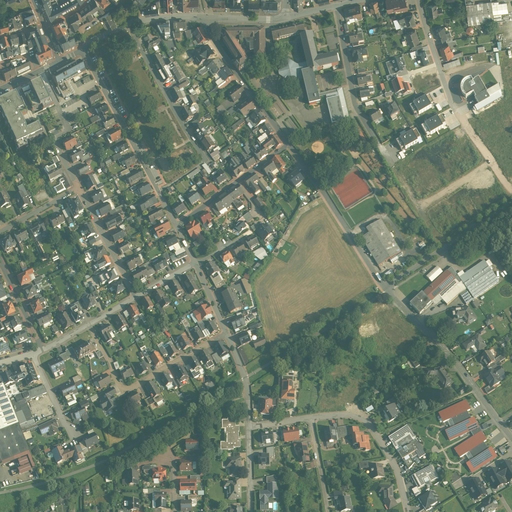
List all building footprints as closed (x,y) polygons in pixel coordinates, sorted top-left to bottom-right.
[(49,0),(44,0),(40,2),(43,9),(52,5),(49,0)] [(84,0),(65,0),(59,4),(63,13),(84,0)] [(100,7),(95,0),(94,0),(87,5),(92,13),(97,9),(100,7)] [(163,0),(164,2),(165,10),(167,9),(167,11),(170,11),(170,9),(173,9),(172,0),(163,0)] [(177,0),(178,8),(182,8),(182,10),(186,9),(190,9),(190,8),(192,8),(192,7),(199,7),(198,0),(177,0)] [(225,1),(218,1),(218,0),(215,0),(215,1),(213,0),(213,6),(213,10),(224,10),(224,8),(225,2),(225,1)] [(230,0),(230,1),(230,3),(230,10),(240,10),(240,2),(240,1),(239,0),(230,0)] [(254,0),(249,0),(249,10),(259,11),(259,3),(254,2),(254,0)] [(293,0),(294,10),(303,9),(302,0),(293,0)] [(385,0),(388,11),(395,10),(396,12),(407,9),(406,5),(407,4),(406,2),(405,0),(385,0)] [(155,7),(149,8),(149,6),(146,6),(146,8),(144,9),(146,16),(159,14),(158,7),(157,1),(154,2),(155,7)] [(377,1),(369,3),(371,12),(374,12),(378,10),(379,10),(377,1)] [(491,1),(466,5),(468,25),(494,21),(491,1)] [(277,2),(264,2),(264,10),(277,10),(277,2)] [(53,6),(52,7),(52,5),(43,9),(47,20),(63,13),(59,4),(53,6)] [(92,13),(87,5),(79,11),(84,18),(85,18),(91,14),(92,13)] [(436,5),(427,6),(429,16),(437,15),(437,14),(442,14),(442,9),(437,10),(436,5)] [(360,6),(352,8),(354,17),(358,16),(359,18),(362,17),(360,6)] [(352,8),(344,9),(346,21),(350,20),(349,18),(354,17),(352,8)] [(32,9),(19,14),(20,18),(21,20),(24,21),(26,27),(28,26),(28,27),(38,24),(32,9)] [(116,26),(109,12),(102,17),(104,20),(105,23),(108,29),(116,26)] [(77,13),(69,17),(72,24),(73,25),(77,23),(81,20),(81,19),(80,17),(77,13)] [(412,13),(404,16),(395,19),(396,22),(399,22),(400,27),(403,26),(415,22),(412,13)] [(15,19),(14,15),(7,17),(8,18),(5,19),(6,24),(13,22),(13,19),(15,19)] [(13,22),(6,24),(7,28),(9,32),(21,29),(19,20),(13,22)] [(64,20),(59,22),(50,27),(58,42),(67,38),(69,37),(67,34),(67,33),(65,34),(64,32),(67,30),(66,29),(67,29),(68,28),(64,20)] [(92,34),(101,28),(96,20),(87,26),(92,34)] [(185,22),(174,22),(174,31),(175,31),(176,34),(173,34),(174,40),(180,40),(180,31),(186,30),(185,22)] [(77,23),(73,25),(72,24),(70,25),(71,27),(73,31),(79,27),(77,23)] [(169,23),(157,23),(158,28),(160,33),(161,34),(165,34),(165,35),(170,35),(170,32),(170,27),(169,23)] [(303,24),(277,30),(277,29),(273,30),(273,31),(271,31),(273,41),(278,40),(305,33),(305,32),(303,24)] [(443,28),(443,27),(434,30),(434,31),(437,41),(445,39),(451,36),(450,32),(444,33),(442,28),(443,28)] [(195,33),(193,34),(194,34),(195,36),(200,44),(201,43),(208,40),(202,29),(195,33)] [(41,30),(26,35),(28,41),(33,39),(34,42),(43,38),(41,30)] [(415,30),(406,33),(403,34),(405,40),(407,44),(410,43),(418,40),(415,30)] [(257,31),(235,32),(232,32),(222,32),(222,40),(236,61),(233,63),(239,72),(243,69),(250,65),(238,46),(240,42),(240,44),(243,44),(243,42),(246,42),(246,43),(247,45),(248,46),(250,46),(250,53),(254,53),(254,59),(254,60),(266,60),(265,31),(257,31)] [(358,34),(349,36),(350,44),(352,43),(358,42),(364,41),(362,34),(358,34)] [(25,35),(17,37),(19,48),(24,47),(27,46),(26,44),(25,35)] [(312,35),(301,37),(307,62),(309,71),(302,72),(303,79),(309,105),(320,102),(319,97),(318,94),(313,72),(320,70),(320,69),(338,65),(336,55),(323,59),(323,58),(321,58),(317,59),(312,40),(313,40),(312,35)] [(17,37),(8,39),(11,48),(13,57),(21,55),(19,48),(17,37)] [(34,42),(31,43),(31,42),(26,44),(27,46),(28,46),(29,51),(33,50),(32,46),(35,45),(38,52),(47,48),(43,38),(34,42)] [(67,38),(58,42),(63,54),(75,48),(71,39),(68,40),(67,38)] [(159,38),(150,43),(149,41),(146,42),(145,43),(148,49),(162,43),(159,38)] [(8,39),(0,41),(0,46),(1,51),(7,49),(11,48),(8,39)] [(203,61),(216,54),(210,42),(201,47),(202,51),(198,53),(200,58),(202,58),(203,61)] [(448,45),(440,48),(443,58),(450,56),(453,55),(452,51),(450,51),(449,46),(448,45)] [(7,53),(1,55),(3,61),(13,57),(11,48),(7,49),(7,51),(7,53)] [(38,52),(36,52),(36,54),(38,54),(39,55),(36,56),(40,65),(52,60),(48,50),(47,48),(38,52)] [(361,48),(352,50),(353,58),(354,58),(355,62),(361,61),(360,57),(362,57),(362,56),(367,56),(366,49),(361,50),(361,48)] [(417,57),(416,54),(419,54),(417,49),(412,51),(409,52),(412,59),(417,57)] [(419,54),(416,54),(417,57),(418,58),(417,59),(418,61),(419,61),(420,64),(429,61),(425,51),(419,54)] [(152,60),(158,72),(166,68),(160,56),(159,56),(152,60)] [(459,59),(443,64),(445,69),(460,64),(459,59)] [(218,60),(208,67),(208,68),(210,71),(213,69),(217,75),(219,73),(225,69),(218,60)] [(297,65),(289,60),(286,60),(278,72),(279,75),(291,82),(294,81),(295,81),(303,79),(302,72),(309,71),(307,62),(300,64),(297,65)] [(389,72),(390,76),(390,77),(391,76),(403,72),(401,68),(400,63),(399,60),(387,64),(390,72),(389,72)] [(18,65),(12,68),(16,76),(17,76),(26,72),(25,72),(30,70),(26,62),(26,61),(18,65)] [(66,69),(71,80),(72,79),(73,79),(78,76),(85,72),(79,62),(66,69)] [(186,78),(176,62),(173,63),(175,66),(176,66),(177,67),(172,70),(179,82),(186,78)] [(166,68),(158,72),(165,83),(173,79),(166,67),(166,68)] [(12,68),(2,73),(6,82),(16,76),(12,68)] [(225,69),(219,73),(223,78),(216,82),(220,86),(226,82),(233,77),(226,68),(225,69)] [(66,69),(52,77),(53,79),(57,87),(57,88),(56,89),(59,95),(61,94),(63,98),(65,97),(73,93),(67,82),(70,81),(71,80),(66,69)] [(371,76),(366,77),(365,76),(357,77),(358,86),(367,84),(367,83),(372,83),(371,76)] [(474,81),(473,82),(471,79),(467,80),(463,82),(461,85),(461,90),(461,92),(461,93),(462,95),(463,96),(466,98),(473,94),(476,98),(486,92),(478,78),(474,81)] [(402,80),(392,83),(396,94),(397,94),(402,92),(405,91),(404,86),(402,80)] [(73,93),(65,97),(66,98),(75,93),(69,83),(71,82),(70,81),(67,82),(73,93)] [(180,84),(178,86),(180,89),(180,90),(182,88),(188,85),(185,81),(180,84)] [(39,82),(29,87),(33,94),(25,98),(33,114),(47,108),(48,107),(53,105),(45,88),(43,90),(39,82)] [(408,84),(404,86),(405,91),(402,92),(403,95),(411,92),(408,84)] [(487,93),(486,92),(476,98),(475,99),(479,106),(501,93),(500,85),(487,93)] [(240,86),(228,94),(228,95),(226,96),(227,98),(228,98),(230,100),(232,99),(234,102),(245,94),(240,86)] [(217,88),(209,94),(212,97),(219,91),(217,88)] [(174,92),(170,94),(171,94),(173,98),(176,103),(183,100),(183,99),(178,89),(174,92)] [(342,89),(318,94),(319,97),(326,96),(327,100),(332,125),(350,121),(342,89)] [(368,89),(359,90),(361,98),(367,97),(370,97),(369,95),(374,94),(373,90),(369,90),(368,89)] [(97,92),(87,97),(91,105),(101,100),(97,92)] [(0,111),(0,112),(5,123),(6,124),(7,123),(8,126),(7,126),(9,131),(10,130),(11,133),(10,133),(12,138),(14,137),(15,139),(13,140),(16,147),(18,146),(19,150),(18,150),(18,151),(27,147),(26,143),(36,139),(35,137),(42,134),(38,123),(27,128),(21,116),(27,113),(21,100),(19,101),(15,93),(0,100),(0,111)] [(429,95),(409,107),(414,115),(418,113),(419,115),(431,108),(430,106),(434,103),(429,95)] [(250,101),(238,110),(244,117),(256,108),(250,101)] [(394,104),(391,106),(389,103),(384,106),(386,109),(391,118),(395,115),(399,113),(394,104)] [(222,104),(216,108),(221,116),(227,112),(222,104)] [(104,105),(95,109),(98,115),(99,116),(104,114),(108,112),(104,105)] [(193,107),(189,109),(188,108),(181,113),(184,118),(186,122),(193,118),(192,115),(196,113),(196,112),(196,110),(195,109),(193,108),(193,107)] [(378,110),(369,115),(373,122),(378,119),(378,120),(382,118),(381,117),(382,117),(378,110)] [(258,111),(251,117),(246,120),(249,124),(251,122),(255,129),(257,127),(258,126),(265,120),(258,111)] [(99,116),(98,115),(90,119),(92,124),(101,119),(99,116)] [(441,116),(421,127),(426,135),(430,133),(431,135),(443,128),(442,126),(446,124),(441,116)] [(102,122),(106,129),(115,125),(111,118),(107,120),(102,122)] [(243,119),(231,127),(234,131),(240,127),(239,126),(245,122),(243,119)] [(57,123),(56,122),(55,122),(54,123),(46,127),(49,132),(59,128),(58,126),(57,123)] [(207,133),(201,125),(195,130),(196,133),(195,134),(201,143),(208,137),(210,136),(208,132),(207,133)] [(274,133),(268,125),(262,129),(265,134),(258,140),(259,142),(260,143),(268,138),(268,137),(274,133)] [(117,130),(108,135),(109,137),(107,138),(110,143),(112,142),(114,141),(121,137),(117,130)] [(364,150),(369,147),(359,130),(353,133),(355,137),(356,137),(364,150)] [(416,130),(396,142),(401,150),(404,148),(405,149),(418,142),(417,140),(420,138),(416,130)] [(277,136),(270,141),(270,140),(262,145),(263,147),(265,151),(273,145),(276,149),(282,144),(277,136)] [(72,137),(62,143),(66,150),(74,146),(76,145),(78,144),(77,143),(76,140),(74,141),(72,137)] [(208,137),(201,143),(207,151),(215,146),(208,137)] [(124,142),(116,147),(119,154),(128,149),(124,142)] [(263,148),(258,151),(255,146),(251,149),(260,161),(268,154),(263,148)] [(47,151),(50,157),(56,154),(53,148),(47,151)] [(79,150),(69,155),(73,163),(80,159),(83,158),(83,157),(82,156),(84,155),(83,151),(80,153),(79,150)] [(87,155),(83,157),(83,158),(80,159),(82,162),(85,161),(89,158),(94,156),(92,152),(87,154),(87,155)] [(251,157),(247,159),(243,154),(239,157),(243,162),(243,163),(248,169),(256,163),(251,157)] [(56,156),(51,159),(54,165),(60,162),(56,156)] [(131,156),(123,160),(124,162),(122,163),(123,167),(125,166),(126,167),(135,163),(131,156)] [(286,166),(278,156),(271,161),(279,171),(283,168),(286,166)] [(236,161),(232,163),(232,164),(231,165),(230,168),(232,170),(231,170),(237,177),(244,172),(240,166),(236,161)] [(271,161),(261,168),(267,176),(272,183),(276,180),(271,173),(276,169),(271,162),(271,161)] [(410,161),(408,162),(414,171),(416,169),(410,161)] [(209,174),(212,171),(205,163),(202,166),(209,174)] [(62,172),(59,166),(55,168),(54,165),(53,165),(48,167),(46,166),(44,167),(43,169),(49,179),(52,177),(53,179),(54,179),(53,179),(59,176),(61,179),(59,180),(59,181),(59,183),(59,185),(53,188),(57,194),(70,187),(69,184),(71,183),(69,180),(64,171),(62,172)] [(85,165),(76,169),(80,177),(89,172),(85,165)] [(205,169),(200,173),(205,179),(209,176),(205,169)] [(227,179),(221,170),(217,173),(219,176),(215,179),(219,185),(227,179)] [(139,171),(126,178),(130,185),(143,178),(139,171)] [(291,176),(288,179),(294,187),(295,187),(294,186),(299,182),(300,183),(303,180),(298,174),(297,172),(291,176)] [(440,214),(438,209),(451,202),(439,179),(430,184),(423,172),(401,183),(421,224),(440,214)] [(289,173),(283,177),(286,181),(288,179),(291,176),(289,173)] [(254,174),(244,181),(254,194),(259,190),(254,184),(258,181),(259,180),(254,174)] [(91,176),(96,186),(100,184),(95,175),(91,176)] [(91,176),(83,181),(85,184),(87,187),(88,190),(94,187),(96,186),(91,176)] [(269,187),(262,178),(259,180),(264,186),(266,189),(269,187)] [(205,179),(202,181),(205,186),(201,189),(205,196),(213,190),(208,183),(205,179)] [(146,183),(137,188),(141,196),(150,191),(146,183)] [(26,192),(22,185),(20,186),(17,187),(20,192),(19,193),(19,195),(22,193),(24,198),(28,196),(26,192)] [(33,196),(43,190),(40,186),(30,192),(33,196)] [(238,186),(226,194),(232,203),(237,210),(244,206),(239,200),(237,201),(236,200),(244,194),(238,186)] [(195,193),(193,190),(190,192),(191,195),(187,198),(192,205),(200,199),(195,193)] [(99,192),(91,196),(94,203),(101,200),(103,199),(99,192)] [(19,195),(14,197),(20,209),(28,205),(24,198),(22,193),(19,195)] [(5,194),(0,196),(0,205),(1,208),(5,206),(6,208),(10,206),(9,204),(5,194)] [(226,194),(213,204),(216,207),(219,212),(225,208),(227,210),(232,206),(230,204),(232,203),(226,194)] [(153,196),(143,201),(144,202),(138,205),(142,211),(147,208),(148,209),(157,203),(153,196)] [(265,206),(258,197),(253,200),(255,204),(260,210),(265,206)] [(73,203),(67,206),(68,208),(66,209),(68,213),(70,212),(74,219),(78,217),(77,214),(83,211),(77,200),(73,202),(73,203)] [(180,203),(173,209),(178,216),(185,210),(180,203)] [(107,204),(97,209),(101,217),(111,212),(110,209),(112,208),(110,205),(108,206),(107,204)] [(219,212),(216,207),(212,210),(218,217),(221,215),(219,212)] [(149,215),(147,216),(151,223),(156,221),(164,216),(160,209),(156,212),(149,215)] [(207,212),(199,217),(203,225),(206,223),(210,221),(212,220),(207,212)] [(248,213),(243,217),(245,221),(247,224),(253,219),(248,213)] [(60,214),(49,220),(54,228),(64,222),(60,214)] [(117,215),(113,218),(104,222),(108,230),(116,225),(117,225),(121,223),(117,215)] [(243,224),(240,220),(237,223),(239,225),(233,231),(240,233),(246,227),(243,224)] [(40,222),(36,225),(29,229),(34,236),(40,233),(42,236),(46,234),(44,230),(40,222)] [(167,222),(158,226),(154,228),(159,238),(165,235),(164,232),(171,229),(167,222)] [(378,266),(401,252),(395,243),(391,245),(377,222),(366,229),(369,234),(361,239),(378,266)] [(194,223),(191,224),(190,224),(189,225),(187,227),(188,229),(186,230),(191,238),(192,237),(194,240),(198,238),(198,237),(200,236),(198,233),(200,232),(198,229),(199,228),(200,227),(198,226),(196,223),(195,224),(194,223)] [(256,230),(258,232),(261,230),(256,223),(251,228),(254,232),(256,230)] [(90,225),(82,229),(87,238),(94,234),(90,225)] [(261,230),(258,232),(264,240),(273,234),(272,232),(267,226),(267,225),(261,230)] [(23,230),(14,235),(19,243),(28,238),(23,230)] [(120,230),(111,235),(115,242),(124,237),(126,236),(124,231),(122,232),(120,230)] [(174,236),(165,241),(163,242),(166,247),(168,246),(169,248),(172,246),(178,244),(174,236)] [(93,237),(88,240),(90,245),(96,242),(93,237)] [(254,237),(246,242),(250,250),(259,245),(254,237)] [(9,238),(0,242),(0,244),(4,252),(15,246),(13,242),(12,243),(9,238)] [(41,251),(40,247),(36,240),(33,242),(37,249),(36,249),(42,261),(45,259),(43,254),(42,251),(41,251)] [(126,243),(123,245),(120,246),(118,248),(121,255),(130,250),(129,248),(131,247),(129,244),(128,245),(126,243)] [(178,244),(172,246),(175,251),(175,252),(181,249),(178,244)] [(242,244),(232,250),(237,258),(239,257),(241,256),(240,255),(245,252),(246,251),(242,244)] [(99,260),(106,256),(102,248),(92,252),(92,253),(87,256),(88,258),(90,261),(95,258),(97,262),(99,260)] [(175,252),(174,252),(175,254),(170,257),(173,262),(178,260),(187,255),(183,248),(181,249),(175,252)] [(262,248),(251,254),(261,261),(268,257),(262,248)] [(91,250),(83,254),(86,259),(88,258),(87,256),(92,253),(92,252),(91,250)] [(228,252),(220,257),(222,259),(221,260),(221,261),(222,263),(223,262),(224,264),(229,262),(231,265),(234,263),(235,263),(233,259),(228,252)] [(110,264),(106,256),(99,260),(101,262),(97,264),(99,270),(110,264)] [(138,257),(126,263),(130,271),(140,266),(142,264),(138,257)] [(161,257),(158,259),(159,261),(153,265),(157,272),(167,266),(161,257)] [(484,261),(459,278),(467,289),(474,299),(499,282),(484,261)] [(155,274),(149,263),(139,268),(141,271),(144,269),(149,277),(155,274)] [(218,273),(213,263),(205,268),(208,273),(215,286),(222,282),(222,281),(217,273),(218,273)] [(437,266),(426,277),(432,283),(443,272),(437,266)] [(451,267),(416,300),(415,300),(410,304),(410,303),(410,304),(420,315),(420,314),(424,310),(423,309),(438,296),(447,306),(460,295),(467,289),(459,278),(451,267)] [(25,274),(17,278),(21,286),(29,282),(27,276),(32,274),(30,269),(28,270),(24,272),(25,274)] [(141,271),(132,275),(137,284),(149,277),(144,269),(141,271)] [(113,270),(103,275),(99,278),(100,282),(101,281),(103,284),(102,284),(102,285),(107,282),(110,281),(111,283),(108,284),(108,285),(110,284),(116,281),(118,279),(117,276),(115,273),(113,270)] [(35,279),(32,274),(27,276),(29,282),(33,280),(35,279)] [(196,286),(190,276),(183,280),(183,281),(185,285),(191,295),(199,290),(196,285),(196,286)] [(91,277),(85,280),(88,288),(95,284),(91,277)] [(250,282),(244,279),(241,280),(246,291),(252,289),(250,282)] [(222,282),(215,286),(216,289),(226,285),(223,280),(222,281),(222,282)] [(120,283),(118,285),(116,281),(110,284),(113,287),(112,287),(116,295),(124,291),(120,283)] [(182,291),(177,282),(169,286),(175,295),(177,297),(181,295),(180,293),(182,291)] [(32,287),(23,292),(27,300),(34,296),(36,296),(35,294),(39,293),(36,287),(33,289),(32,287)] [(474,299),(467,289),(460,295),(461,297),(466,305),(474,299)] [(226,304),(236,300),(232,290),(233,290),(232,290),(222,294),(226,304)] [(165,300),(160,291),(153,295),(158,304),(160,303),(162,307),(169,303),(167,299),(165,300)] [(88,298),(87,297),(81,300),(83,303),(82,304),(84,308),(85,307),(87,310),(95,306),(90,297),(88,298)] [(154,307),(149,298),(141,302),(146,311),(154,307)] [(206,302),(204,299),(195,304),(197,308),(206,302)] [(38,302),(30,306),(34,314),(36,313),(42,310),(39,306),(45,303),(43,300),(38,302)] [(236,300),(226,304),(231,314),(241,309),(240,309),(236,300)] [(77,311),(79,310),(79,311),(83,308),(79,301),(74,305),(75,307),(77,311)] [(11,305),(9,306),(8,304),(2,306),(3,308),(7,317),(15,313),(11,305)] [(140,315),(135,306),(127,310),(133,320),(134,319),(135,321),(139,319),(138,317),(140,315)] [(206,306),(194,313),(199,322),(205,318),(211,315),(210,312),(211,312),(210,312),(208,309),(208,308),(208,309),(206,306)] [(469,309),(462,310),(461,309),(452,311),(453,317),(457,317),(458,320),(464,319),(467,324),(475,319),(469,309)] [(72,314),(71,315),(76,323),(83,319),(79,311),(79,310),(77,311),(72,314)] [(48,313),(36,319),(40,327),(52,321),(48,313)] [(64,314),(63,315),(62,313),(59,315),(59,317),(57,318),(58,318),(59,317),(61,321),(59,321),(64,330),(72,325),(67,317),(66,317),(64,314)] [(197,323),(199,322),(194,313),(190,316),(195,324),(197,323)] [(127,326),(121,316),(114,321),(117,326),(116,326),(118,330),(127,326)] [(241,317),(231,321),(234,329),(235,329),(238,328),(238,327),(244,325),(241,317)] [(17,318),(10,321),(4,324),(6,327),(10,326),(11,328),(12,327),(13,329),(14,329),(20,326),(21,326),(17,318)] [(414,343),(397,326),(392,328),(391,327),(384,320),(358,330),(355,333),(356,336),(359,339),(360,341),(376,335),(377,333),(382,332),(402,351),(406,347),(405,347),(407,346),(410,349),(415,345),(414,343)] [(217,331),(212,323),(211,323),(206,326),(207,329),(209,332),(208,332),(210,335),(210,334),(211,335),(217,331)] [(202,324),(199,326),(202,332),(207,329),(206,326),(204,327),(202,324)] [(108,325),(99,330),(106,343),(112,340),(109,334),(112,332),(108,325)] [(191,333),(195,340),(197,343),(197,342),(197,343),(200,341),(200,340),(201,339),(202,339),(204,338),(198,329),(191,333)] [(247,332),(241,335),(241,337),(238,338),(241,346),(251,342),(248,335),(251,334),(250,331),(247,333),(247,332)] [(23,332),(14,336),(16,340),(15,340),(16,344),(18,343),(18,344),(27,339),(23,332)] [(191,346),(186,337),(182,339),(180,336),(177,339),(178,341),(182,348),(183,351),(191,346)] [(479,336),(463,346),(467,351),(471,348),(470,348),(474,345),(478,352),(486,347),(482,342),(483,342),(479,336)] [(9,353),(3,338),(0,339),(0,349),(2,355),(9,353)] [(263,338),(253,343),(256,348),(266,344),(263,338)] [(81,347),(86,356),(88,355),(94,351),(93,349),(95,348),(93,345),(91,346),(91,345),(89,342),(81,347)] [(228,352),(222,343),(215,348),(218,353),(220,357),(221,356),(222,358),(227,355),(226,353),(228,352)] [(427,343),(420,349),(424,353),(431,348),(427,343)] [(173,346),(167,350),(171,358),(178,354),(173,346)] [(86,356),(81,347),(73,351),(74,353),(78,360),(80,360),(85,356),(86,356)] [(72,348),(65,351),(66,353),(68,357),(74,353),(73,351),(72,348)] [(149,349),(142,352),(145,358),(146,358),(150,356),(151,358),(155,355),(154,353),(153,351),(151,353),(149,349)] [(207,352),(200,356),(205,365),(207,364),(209,368),(213,366),(211,362),(212,361),(207,352)] [(491,356),(489,352),(478,359),(480,363),(483,361),(487,367),(496,362),(495,361),(492,356),(491,356)] [(66,353),(59,356),(60,359),(62,362),(69,359),(68,357),(66,353)] [(163,362),(158,353),(155,355),(151,358),(153,361),(154,363),(155,365),(156,366),(163,362)] [(220,357),(218,353),(215,355),(219,363),(223,361),(220,357)] [(496,362),(487,367),(489,369),(491,368),(496,365),(505,359),(503,355),(495,361),(496,362)] [(414,357),(410,360),(415,368),(419,365),(414,357)] [(60,359),(48,364),(53,374),(55,379),(60,377),(58,372),(65,368),(62,362),(60,359)] [(195,359),(189,363),(193,370),(190,371),(194,379),(200,375),(198,371),(199,370),(198,368),(200,367),(195,359)] [(144,363),(137,367),(141,375),(147,372),(146,369),(147,368),(144,363)] [(29,366),(21,369),(25,379),(27,386),(37,382),(32,369),(31,370),(29,366)] [(182,367),(174,371),(180,380),(181,382),(185,380),(184,378),(187,376),(182,367)] [(441,367),(438,369),(425,371),(425,377),(429,377),(429,376),(434,376),(438,378),(445,389),(453,383),(450,380),(445,373),(446,373),(441,367)] [(493,371),(484,377),(486,379),(487,380),(488,382),(488,383),(490,386),(491,388),(493,387),(500,382),(498,378),(498,377),(503,374),(500,368),(499,369),(498,367),(493,371)] [(129,368),(120,373),(124,380),(133,375),(129,368)] [(9,374),(0,377),(0,378),(3,385),(3,387),(13,383),(25,379),(21,369),(19,370),(20,372),(10,376),(9,374)] [(101,377),(96,381),(100,389),(110,383),(106,375),(101,377)] [(167,375),(161,379),(165,387),(169,385),(172,384),(171,384),(172,384),(172,383),(171,381),(167,375)] [(79,376),(72,379),(74,384),(81,381),(79,376)] [(208,390),(214,387),(212,381),(205,384),(208,390)] [(292,383),(283,382),(283,388),(282,399),(288,399),(288,400),(294,400),(295,392),(291,392),(292,383)] [(13,383),(3,387),(8,400),(18,396),(17,394),(13,383)] [(72,383),(59,389),(64,399),(65,398),(67,404),(73,402),(70,396),(76,393),(72,383)] [(164,400),(154,383),(146,387),(151,397),(153,400),(155,403),(157,404),(161,402),(164,400)] [(3,385),(0,386),(0,461),(1,463),(15,458),(29,452),(22,434),(20,429),(19,427),(8,400),(3,387),(3,385)] [(42,386),(22,394),(26,403),(30,402),(31,400),(30,400),(37,397),(37,398),(39,398),(41,397),(42,396),(42,395),(46,393),(46,394),(47,393),(43,386),(42,386)] [(490,386),(484,389),(487,394),(495,390),(493,387),(491,388),(490,386)] [(136,393),(127,398),(131,406),(141,401),(136,393)] [(18,396),(8,400),(19,427),(33,421),(26,403),(22,394),(18,396)] [(106,397),(100,400),(102,404),(100,405),(102,409),(105,408),(107,411),(116,406),(113,402),(114,402),(112,398),(111,399),(110,397),(109,395),(106,397)] [(150,398),(146,400),(150,406),(155,403),(153,400),(151,397),(150,398)] [(258,405),(260,405),(261,404),(261,401),(271,401),(271,398),(259,397),(258,405)] [(85,401),(79,404),(81,408),(81,409),(83,408),(88,406),(85,401)] [(271,401),(261,401),(261,404),(260,405),(259,409),(260,410),(260,414),(270,415),(271,406),(271,401)] [(470,410),(466,401),(439,414),(441,419),(443,422),(443,423),(447,421),(452,418),(457,427),(451,430),(446,432),(450,441),(470,431),(478,428),(478,427),(474,419),(471,420),(467,412),(470,410)] [(393,405),(383,411),(384,411),(387,415),(386,415),(390,421),(389,422),(400,415),(393,405)] [(81,408),(69,413),(72,419),(74,420),(76,421),(78,420),(82,418),(83,422),(88,419),(83,408),(81,409),(81,408)] [(457,427),(452,418),(447,421),(451,430),(457,427)] [(235,419),(227,419),(227,420),(222,420),(222,429),(221,429),(225,429),(225,434),(224,434),(225,435),(227,435),(227,443),(221,443),(221,451),(234,450),(234,448),(240,448),(240,440),(238,440),(238,433),(239,433),(239,427),(236,427),(235,419)] [(33,421),(19,427),(20,429),(35,424),(34,423),(35,423),(36,423),(35,420),(33,421)] [(54,420),(38,428),(42,435),(49,432),(50,436),(58,433),(56,429),(58,428),(54,420)] [(35,424),(20,429),(22,434),(37,429),(35,423),(34,423),(35,424)] [(348,426),(337,428),(337,431),(338,437),(349,435),(348,430),(349,430),(348,426)] [(412,433),(407,426),(388,438),(393,445),(393,446),(398,453),(402,460),(403,460),(409,470),(414,464),(411,459),(417,456),(419,459),(425,455),(416,440),(412,433)] [(478,427),(478,428),(470,431),(474,437),(481,433),(482,433),(479,427),(478,427)] [(297,429),(292,430),(290,430),(292,441),(299,440),(298,436),(299,436),(298,433),(297,429)] [(334,429),(324,430),(326,438),(325,438),(326,443),(336,441),(334,432),(334,429)] [(363,434),(360,435),(359,430),(357,429),(349,430),(348,430),(349,435),(350,438),(351,439),(352,439),(353,443),(354,444),(357,444),(358,448),(359,449),(363,448),(364,449),(364,451),(370,450),(368,440),(371,440),(371,439),(369,440),(368,436),(364,437),(363,434)] [(288,431),(283,431),(285,442),(292,441),(290,430),(288,430),(288,431)] [(272,433),(261,435),(262,444),(266,443),(266,444),(270,443),(270,442),(274,442),(273,434),(272,433)] [(474,437),(455,450),(460,458),(465,455),(470,451),(475,459),(470,462),(467,465),(472,473),(497,457),(491,449),(489,451),(484,443),(486,441),(481,433),(474,437)] [(89,437),(83,440),(83,442),(86,448),(87,448),(91,446),(91,447),(91,446),(91,447),(92,446),(98,443),(94,435),(89,437)] [(198,441),(186,441),(187,444),(184,446),(187,448),(187,450),(189,450),(190,451),(193,451),(194,450),(198,450),(198,441)] [(301,447),(297,448),(298,455),(299,455),(299,458),(299,459),(300,459),(301,463),(309,462),(308,457),(309,457),(308,457),(307,450),(307,446),(301,447)] [(80,447),(63,454),(66,460),(72,457),(74,463),(82,460),(80,454),(83,453),(82,451),(80,447)] [(52,452),(52,453),(54,457),(56,464),(66,460),(63,454),(61,448),(60,448),(52,452)] [(475,459),(470,451),(465,455),(470,462),(475,459)] [(267,455),(259,455),(259,465),(269,465),(269,458),(269,455),(267,455)] [(233,458),(227,458),(227,467),(231,467),(231,476),(241,475),(241,458),(240,458),(233,458)] [(189,461),(180,462),(180,471),(192,470),(192,463),(192,461),(189,461)] [(368,461),(360,463),(361,469),(369,468),(369,467),(368,461)] [(497,469),(487,475),(495,490),(505,484),(505,483),(507,482),(508,483),(511,480),(511,465),(510,462),(500,468),(500,469),(498,470),(497,469)] [(136,464),(131,468),(131,473),(137,473),(137,471),(139,470),(136,464)] [(381,466),(369,467),(369,468),(370,468),(373,479),(384,477),(383,471),(382,470),(382,471),(381,466)] [(423,471),(420,473),(420,472),(411,476),(418,489),(419,489),(418,488),(425,484),(423,480),(428,478),(430,482),(437,478),(437,479),(438,479),(431,466),(423,470),(423,471)] [(165,470),(153,470),(153,481),(154,481),(154,480),(158,480),(158,481),(166,481),(165,470)] [(138,484),(137,473),(131,473),(127,473),(128,480),(128,485),(138,484)] [(478,479),(467,485),(475,501),(487,494),(485,492),(478,479)] [(191,481),(190,481),(181,481),(181,491),(190,490),(196,490),(196,481),(191,481)] [(240,484),(233,484),(233,483),(225,483),(225,487),(229,487),(229,499),(240,499),(240,484)] [(268,484),(268,492),(259,492),(260,499),(261,499),(261,503),(260,503),(260,510),(269,510),(269,503),(268,503),(268,499),(277,499),(277,484),(272,484),(268,484)] [(392,487),(379,487),(379,493),(383,492),(383,501),(386,505),(388,504),(390,509),(396,505),(393,501),(394,500),(393,498),(392,487)] [(341,492),(334,493),(334,494),(335,500),(336,500),(343,498),(342,492),(341,492)] [(430,492),(427,494),(425,495),(425,496),(424,496),(418,499),(424,509),(426,508),(428,511),(432,508),(431,507),(432,506),(434,505),(435,504),(435,503),(436,502),(436,501),(435,500),(435,499),(434,499),(432,496),(433,496),(432,495),(430,492)] [(166,503),(166,494),(160,494),(156,494),(156,499),(156,503),(157,503),(161,503),(162,503),(165,503),(166,503)] [(340,504),(341,511),(350,510),(350,506),(351,506),(349,498),(343,499),(339,500),(340,504)] [(138,511),(138,500),(129,500),(129,511),(131,511),(138,511)] [(491,502),(485,506),(484,505),(483,505),(484,506),(480,508),(481,510),(481,511),(494,511),(495,511),(494,509),(497,507),(496,505),(497,505),(495,502),(494,501),(491,502)] [(191,502),(181,502),(182,511),(192,511),(192,507),(191,502)]
